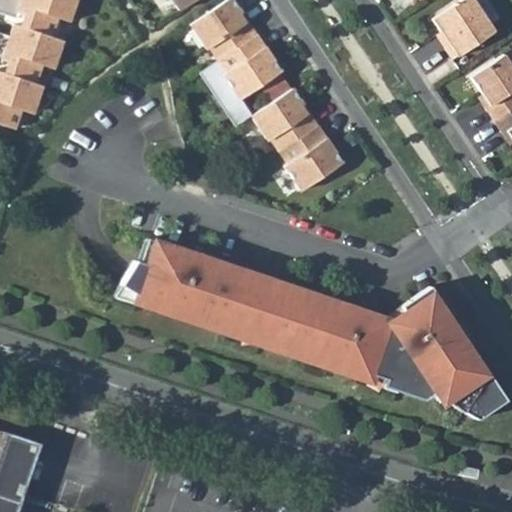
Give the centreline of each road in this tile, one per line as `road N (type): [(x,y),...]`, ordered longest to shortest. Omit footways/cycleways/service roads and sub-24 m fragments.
road 1 (tertiary): [(0,346),(511,508)]
road 2 (residential): [(116,151),(133,186),(392,275),(441,242)]
road 3 (residential): [(278,0),(441,242)]
road 4 (residential): [(498,204),(359,0)]
road 5 (residential): [(441,242),(511,347)]
